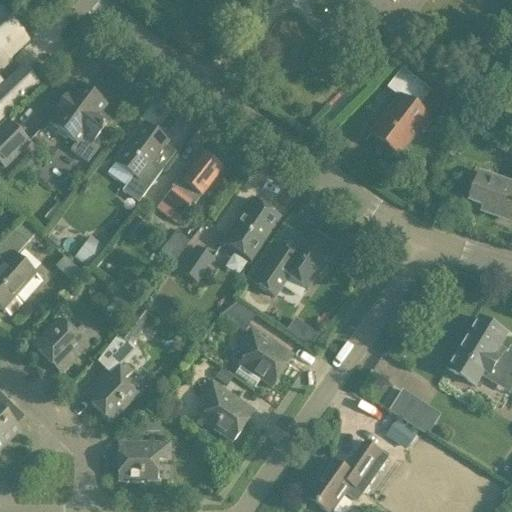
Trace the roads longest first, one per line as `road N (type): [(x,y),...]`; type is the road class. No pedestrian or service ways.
road 1 (tertiary): [(419,240),(97,0)]
road 2 (residential): [(237,511),(403,275),(419,240)]
road 3 (residential): [(77,511),(72,425),(0,357)]
